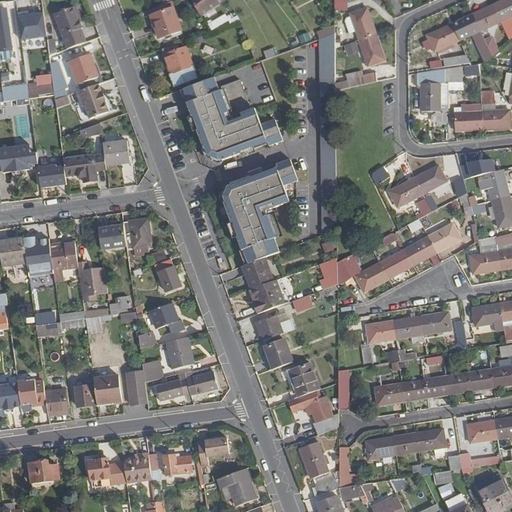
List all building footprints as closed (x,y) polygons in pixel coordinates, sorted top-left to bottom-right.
[(191,0),(201,15),(224,0),(191,0)] [(335,0),(335,11),(348,10),(348,0),(335,0)] [(501,22),(509,40),(511,37),(511,0),(506,0),(494,6),(501,22)] [(43,2),(44,14),(52,13),(51,1),(43,2)] [(182,30),(171,1),(149,10),(160,39),(182,30)] [(473,15),(481,32),(501,22),(494,6),(473,15)] [(74,8),(54,16),(67,49),(86,43),(81,30),(82,29),(74,8)] [(357,31),(360,41),(377,35),(368,8),(351,14),(352,17),(357,31)] [(0,11),(0,51),(10,50),(9,37),(11,37),(7,10),(0,11)] [(38,11),(30,12),(25,13),(27,30),(39,29),(38,11)] [(44,14),(50,56),(57,53),(52,13),(44,14)] [(227,15),(209,27),(212,32),(229,21),(230,20),(228,17),(227,15)] [(453,24),(460,41),(474,35),(481,32),(473,15),(453,24)] [(230,16),(228,17),(230,20),(229,21),(231,25),(240,21),(238,16),(232,19),(230,16)] [(350,33),(357,31),(352,17),(348,18),(346,21),(350,33)] [(435,52),(460,41),(453,24),(427,36),(435,52)] [(320,40),(336,34),(335,25),(317,32),(320,40)] [(485,41),(481,32),(474,35),(486,62),(490,60),(492,57),(491,54),(485,41)] [(309,33),(299,37),(302,44),(312,41),(309,33)] [(320,40),(323,237),(337,231),(336,92),(335,84),(335,49),(336,36),(336,34),(320,40)] [(386,61),(377,35),(360,41),(369,66),(386,61)] [(203,36),(194,39),(197,45),(205,42),(203,36)] [(485,41),(491,54),(499,51),(493,37),(485,41)] [(345,46),(349,56),(358,52),(355,42),(345,46)] [(193,66),(184,43),(165,50),(173,73),(170,75),(174,87),(199,78),(195,65),(193,66)] [(273,48),(264,52),(267,59),(276,56),(273,48)] [(70,63),(81,91),(86,89),(100,83),(90,55),(70,63)] [(444,59),(445,67),(471,63),(467,56),(444,59)] [(51,61),(51,65),(63,61),(62,57),(51,61)] [(54,84),(55,93),(61,90),(70,87),(63,61),(51,65),(54,84)] [(448,80),(448,83),(456,83),(456,68),(446,70),(446,80),(448,80)] [(422,112),(437,112),(449,112),(448,83),(448,80),(446,80),(446,70),(422,73),(422,86),(422,112)] [(335,84),(336,92),(377,82),(376,75),(363,78),(362,71),(346,75),(348,81),(335,84)] [(9,73),(1,74),(2,82),(10,81),(9,73)] [(215,78),(184,90),(189,103),(188,103),(193,116),(194,116),(199,130),(198,131),(205,149),(206,149),(209,156),(220,161),(222,160),(223,161),(242,154),(242,152),(268,143),(270,146),(284,141),(276,120),(262,125),(256,109),(229,119),(227,114),(231,113),(222,91),(220,91),(215,78)] [(229,98),(243,94),(239,80),(225,84),(229,98)] [(94,94),(96,100),(91,102),(96,114),(115,107),(105,81),(100,83),(86,89),(89,96),(94,94)] [(37,84),(28,85),(30,99),(55,95),(55,93),(54,84),(37,86),(37,84)] [(3,92),(4,102),(5,102),(30,99),(28,85),(2,88),(3,92)] [(55,95),(56,101),(63,98),(72,94),(71,90),(62,94),(61,90),(55,93),(55,95)] [(482,92),(483,102),(495,102),(494,91),(482,92)] [(63,98),(56,101),(58,114),(67,112),(63,98)] [(483,102),(483,112),(495,112),(495,102),(483,102)] [(483,112),(484,130),(511,129),(510,111),(495,112),(483,112)] [(437,112),(437,121),(449,121),(449,112),(437,112)] [(456,132),(484,130),(483,112),(463,113),(456,114),(455,114),(456,132)] [(80,131),(81,139),(102,131),(101,123),(80,131)] [(104,144),(105,155),(107,166),(129,162),(126,142),(104,144)] [(30,145),(0,148),(0,150),(3,173),(12,172),(25,171),(33,170),(33,165),(39,164),(37,153),(31,153),(30,145)] [(473,160),(471,153),(458,154),(461,167),(469,165),(473,160)] [(64,159),(65,170),(66,176),(79,174),(79,178),(83,177),(84,182),(98,180),(97,171),(95,156),(95,155),(64,159)] [(95,156),(97,171),(107,170),(107,166),(105,155),(95,156)] [(266,258),(280,253),(275,239),(276,238),(268,216),(265,217),(263,213),(277,208),(291,203),(285,186),(299,181),(291,159),(276,165),(277,168),(252,178),(251,177),(232,184),(232,185),(229,187),(224,197),(226,202),(225,203),(232,223),(234,223),(239,236),(238,237),(243,251),(244,250),(250,264),(266,258)] [(39,165),(42,188),(67,185),(66,176),(65,170),(46,173),(44,164),(39,165)] [(439,166),(415,179),(423,194),(448,182),(439,166)] [(375,173),(374,176),(378,185),(390,177),(384,167),(375,173)] [(503,170),(487,175),(494,201),(510,197),(503,170)] [(25,171),(12,172),(12,177),(15,179),(24,178),(26,175),(25,171)] [(391,192),(399,207),(423,194),(415,179),(391,192)] [(465,181),(456,186),(462,198),(463,197),(468,194),(465,181)] [(463,197),(466,217),(474,216),(474,215),(471,206),(469,199),(468,194),(463,197)] [(500,228),(511,225),(511,204),(510,197),(494,201),(500,228)] [(416,216),(419,220),(433,213),(426,200),(422,202),(427,210),(416,216)] [(459,205),(457,201),(449,204),(452,209),(459,205)] [(479,205),(471,206),(474,215),(481,214),(480,210),(485,208),(484,203),(479,205)] [(124,222),(124,225),(127,247),(127,250),(152,246),(149,219),(124,222)] [(413,233),(423,228),(419,220),(409,226),(413,233)] [(453,224),(429,237),(438,253),(462,240),(453,224)] [(480,240),(476,224),(472,225),(475,243),(479,241),(480,240)] [(124,225),(99,228),(102,251),(127,247),(124,225)] [(386,247),(398,240),(395,233),(382,240),(386,247)] [(498,245),(498,246),(511,242),(511,235),(511,234),(497,238),(498,245)] [(429,237),(406,250),(414,266),(432,256),(438,253),(429,237)] [(480,241),(482,248),(498,245),(497,238),(497,237),(480,241)] [(24,238),(0,241),(0,250),(2,268),(28,264),(24,238)] [(325,254),(336,250),(335,239),(322,245),(325,254)] [(75,242),(50,246),(53,268),(78,264),(75,242)] [(406,250),(380,264),(389,280),(395,277),(396,279),(403,276),(401,273),(414,266),(406,250)] [(511,250),(499,253),(502,271),(511,269),(511,250)] [(438,253),(432,256),(436,265),(442,261),(438,253)] [(472,257),(474,275),(502,271),(499,253),(472,257)] [(351,256),(337,264),(338,282),(343,279),(342,277),(354,271),(354,270),(358,268),(351,256)] [(175,266),(174,267),(171,258),(155,265),(166,292),(182,286),(175,266)] [(266,258),(244,267),(252,290),(253,289),(275,281),(266,258)] [(331,279),(321,282),(324,290),(336,285),(338,285),(338,282),(337,264),(337,259),(320,265),(323,272),(331,269),(331,279)] [(78,264),(81,282),(83,302),(97,301),(96,296),(108,294),(104,269),(88,271),(87,263),(78,264)] [(357,277),(366,293),(389,280),(380,264),(357,277)] [(41,270),(43,287),(55,285),(53,269),(41,270)] [(275,281),(253,289),(258,302),(256,303),(260,314),(286,304),(282,294),(277,280),(275,281)] [(324,290),(318,292),(320,298),(338,291),(338,290),(336,285),(324,290)] [(252,290),(250,291),(258,314),(260,314),(256,303),(258,302),(253,289),(252,290)] [(286,292),(282,294),(286,304),(290,302),(286,292)] [(309,295),(293,302),(297,313),(314,307),(309,295)] [(118,304),(110,305),(111,317),(120,316),(119,310),(130,309),(128,297),(117,299),(118,304)] [(511,302),(501,305),(504,322),(511,320),(511,302)] [(157,330),(179,321),(172,304),(150,312),(157,330)] [(474,309),(477,326),(495,324),(496,331),(505,330),(504,322),(501,305),(474,309)] [(107,309),(85,313),(86,320),(102,318),(108,317),(107,309)] [(0,330),(9,330),(6,312),(0,313),(0,330)] [(80,313),(65,316),(66,323),(81,321),(80,313)] [(136,313),(121,316),(122,323),(137,321),(136,313)] [(411,319),(395,322),(398,339),(412,337),(425,335),(422,318),(416,319),(415,313),(411,314),(411,319)] [(42,314),(35,315),(36,322),(43,321),(42,315),(42,314)] [(54,322),(52,314),(42,315),(43,321),(43,323),(54,322)] [(449,314),(422,318),(425,335),(451,331),(449,314)] [(278,317),(257,325),(263,341),(283,334),(295,330),(292,320),(280,324),(278,317)] [(102,318),(86,320),(87,327),(88,335),(104,333),(102,318)] [(66,323),(60,323),(61,331),(87,327),(86,320),(81,321),(66,323)] [(379,355),(377,343),(398,339),(395,322),(367,326),(370,344),(362,345),(364,364),(376,362),(376,355),(379,355)] [(458,344),(456,344),(457,351),(466,350),(467,350),(463,326),(463,325),(463,322),(455,323),(458,344)] [(60,323),(36,326),(38,338),(53,336),(53,337),(62,336),(61,331),(60,323)] [(472,325),(463,326),(467,350),(475,348),(472,331),(472,325)] [(152,332),(139,336),(141,350),(157,346),(152,332)] [(425,335),(412,337),(413,344),(426,342),(425,335)] [(173,369),(194,364),(188,338),(166,343),(173,369)] [(286,340),(265,347),(273,370),(294,362),(286,340)] [(502,357),(511,355),(511,345),(500,348),(502,357)] [(398,346),(392,347),(394,362),(400,361),(399,351),(398,346)] [(406,350),(399,351),(400,361),(416,359),(415,353),(406,354),(406,350)] [(478,360),(476,351),(466,352),(468,361),(478,360)] [(427,359),(428,366),(445,364),(444,357),(427,359)] [(159,360),(143,365),(144,372),(146,383),(164,378),(159,360)] [(484,371),(470,373),(473,391),(495,387),(492,370),(490,361),(482,362),(484,371)] [(287,378),(291,391),(289,391),(293,400),(300,398),(318,391),(321,390),(311,363),(290,371),(292,376),(287,378)] [(511,366),(506,368),(492,370),(495,387),(511,384),(511,366)] [(218,389),(214,372),(192,378),(191,371),(184,373),(186,379),(190,395),(190,396),(218,389)] [(127,374),(131,406),(148,403),(146,383),(144,372),(127,374)] [(339,374),(339,383),(340,410),(348,410),(350,410),(349,372),(339,374)] [(470,373),(447,377),(450,394),(473,391),(470,373)] [(96,380),(94,380),(95,384),(97,405),(114,403),(114,400),(122,399),(119,377),(96,380)] [(447,377),(425,380),(427,398),(450,394),(447,377)] [(43,379),(18,382),(19,383),(22,406),(47,402),(45,392),(43,379)] [(157,386),(160,402),(190,395),(186,379),(180,381),(157,386)] [(425,380),(403,384),(405,401),(427,398),(425,380)] [(19,383),(0,386),(0,410),(5,409),(5,411),(14,409),(14,408),(22,407),(22,406),(19,383)] [(97,405),(95,384),(85,385),(74,387),(77,408),(98,405),(97,405)] [(376,389),(378,405),(405,401),(403,384),(376,389)] [(64,390),(45,392),(47,402),(48,416),(67,414),(64,390)] [(314,423),(318,436),(340,428),(339,414),(333,416),(327,398),(322,400),(318,391),(300,398),(293,400),(289,402),(293,413),(306,408),(309,416),(313,414),(316,422),(314,423)] [(511,419),(496,422),(499,439),(511,436),(511,419)] [(469,426),(471,443),(499,439),(496,422),(469,426)] [(444,430),(415,435),(418,452),(446,447),(444,430)] [(415,435),(393,438),(397,456),(418,452),(415,435)] [(393,438),(367,442),(368,450),(369,460),(397,456),(393,438)] [(319,443),(301,449),(312,479),(329,473),(319,443)] [(349,449),(340,451),(340,470),(341,488),(355,486),(358,485),(357,474),(350,474),(350,458),(349,458),(349,449)] [(511,450),(501,452),(502,456),(503,463),(511,461),(511,449),(511,450)] [(141,459),(125,461),(128,483),(152,479),(151,470),(149,455),(149,454),(140,455),(141,459)] [(156,454),(149,455),(151,470),(158,469),(156,454)] [(471,454),(460,456),(462,469),(473,467),(472,461),(471,454)] [(13,456),(15,471),(23,470),(20,455),(13,456)] [(176,458),(176,456),(165,457),(167,475),(193,473),(191,457),(176,458)] [(460,456),(449,457),(451,471),(462,469),(460,456)] [(503,463),(502,456),(472,461),(473,467),(501,463),(503,463)] [(111,479),(108,459),(89,462),(91,481),(111,479)] [(50,467),(49,461),(29,464),(32,484),(60,480),(58,466),(50,467)] [(421,469),(421,465),(413,466),(414,477),(422,475),(421,469)] [(433,467),(421,469),(422,475),(424,475),(434,474),(433,467)] [(158,469),(151,470),(152,479),(153,483),(160,482),(158,469)] [(248,469),(246,470),(253,490),(256,489),(248,469)] [(246,470),(219,480),(222,490),(230,487),(234,499),(237,507),(257,500),(260,499),(256,489),(253,490),(246,470)] [(330,474),(332,481),(315,487),(312,489),(315,497),(340,488),(341,488),(340,470),(330,474)] [(329,473),(312,479),(315,487),(332,481),(330,474),(329,473)] [(403,478),(390,480),(396,492),(407,487),(403,478)] [(495,511),(511,504),(511,496),(505,481),(480,493),(488,511),(495,511)] [(373,483),(361,485),(364,492),(369,492),(374,491),(373,483)] [(364,492),(361,485),(358,485),(355,486),(341,488),(340,489),(343,501),(361,497),(366,496),(364,492)] [(230,487),(222,490),(227,502),(234,499),(230,487)] [(369,492),(364,492),(366,496),(370,503),(374,501),(369,492)] [(344,511),(339,496),(318,504),(320,511),(344,511)] [(366,496),(361,497),(364,505),(369,502),(366,496)] [(405,511),(398,496),(372,508),(374,511),(405,511)] [(471,511),(464,497),(448,505),(452,511),(471,511)] [(157,510),(156,511),(164,511),(163,502),(156,503),(157,510)] [(3,504),(4,511),(16,509),(15,503),(3,504)] [(157,510),(156,503),(146,504),(147,511),(157,510)]
